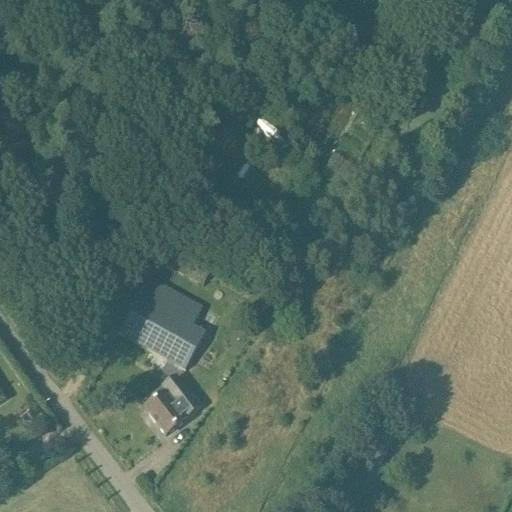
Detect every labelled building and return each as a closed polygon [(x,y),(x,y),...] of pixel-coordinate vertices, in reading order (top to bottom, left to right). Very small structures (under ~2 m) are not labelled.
[(353,12),(327,0),(321,0),(310,19),(301,14),(296,22),(335,43),(353,12)] [(311,111),(286,96),(281,103),(300,115),(293,124),(300,128),(311,111)] [(301,158),(308,144),(263,123),(256,136),(301,158)] [(355,170),(334,155),(321,175),(341,189),(355,170)] [(210,274),(171,254),(164,268),(204,288),(210,274)] [(216,316),(149,278),(111,345),(178,383),(216,316)] [(0,404),(9,399),(0,384),(0,404)] [(184,405),(174,391),(166,398),(165,397),(158,402),(152,394),(139,403),(146,412),(145,412),(165,439),(186,423),(184,421),(193,414),(185,403),(184,405)]
